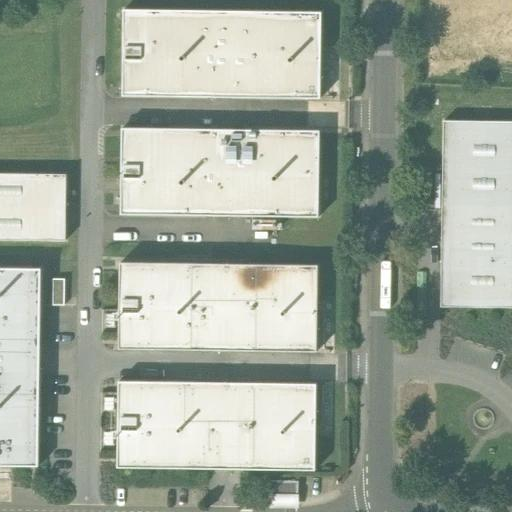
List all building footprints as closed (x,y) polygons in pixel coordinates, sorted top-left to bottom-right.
[(511,0),(437,0),(437,59),(511,59),(511,0)] [(322,13),(124,10),(122,97),(320,99),(322,13)] [(511,122),(443,121),(441,307),(511,308),(511,122)] [(320,131),(122,129),(121,215),(319,218),(320,131)] [(66,175),(0,174),(0,240),(66,241),(66,175)] [(318,266),(120,263),(119,350),(317,352),(318,266)] [(41,269),(0,268),(0,466),(39,467),(41,269)] [(65,280),(53,280),(53,306),(64,306),(65,280)] [(317,384),(119,382),(118,468),(315,471),(317,384)] [(298,482),(270,482),(270,498),(298,498),(298,482)]
